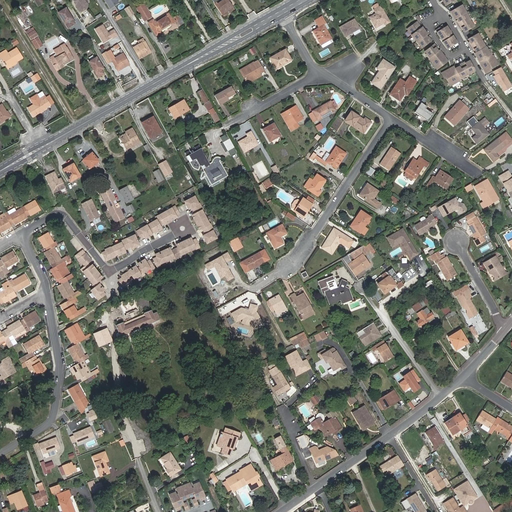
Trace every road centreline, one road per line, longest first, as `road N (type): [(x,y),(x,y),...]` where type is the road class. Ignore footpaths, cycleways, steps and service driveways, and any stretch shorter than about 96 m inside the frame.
road 1 (primary): [(281,13),(0,170)]
road 2 (residential): [(21,234),(59,214),(110,273),(182,228)]
road 3 (residential): [(0,454),(52,416),(60,369),(47,291)]
road 4 (residential): [(284,271),(391,119)]
road 5 (unknown): [(0,73),(61,183),(75,230)]
road 6 (tertiary): [(439,399),(319,484)]
road 7 (residential): [(362,288),(439,399)]
